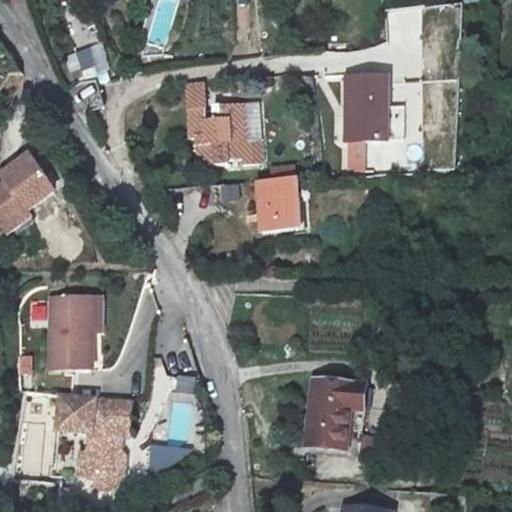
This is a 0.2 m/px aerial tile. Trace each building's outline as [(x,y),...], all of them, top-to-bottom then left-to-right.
[(415,90),(458,91),(460,8),(417,7),(415,90)] [(92,49),(69,52),(73,80),(96,76),(92,49)] [(388,73),(345,74),(347,138),(389,137),(388,73)] [(196,160),(225,158),(226,155),(245,154),(245,139),(237,140),(235,102),(213,104),(214,117),(201,118),(201,105),(185,106),(186,136),(202,135),(203,141),(196,142),(196,160)] [(342,144),(342,170),(367,170),(367,144),(342,144)] [(0,238),(68,193),(43,156),(12,177),(17,184),(0,194),(0,238)] [(297,223),(296,172),(256,176),(258,223),(297,223)] [(241,200),(238,184),(220,187),(222,203),(241,200)] [(103,302),(50,302),(49,372),(94,372),(94,336),(103,336),(103,302)] [(30,304),(31,322),(47,322),(46,304),(30,304)] [(188,350),(171,349),(171,361),(188,362),(188,350)] [(306,412),(358,416),(362,383),(311,377),(306,412)] [(131,404),(46,397),(43,431),(76,433),(74,458),(67,458),(65,478),(100,481),(100,491),(112,492),(125,480),(126,461),(119,453),(120,439),(128,439),(131,404)] [(355,447),(358,416),(306,412),(304,443),(355,447)]
